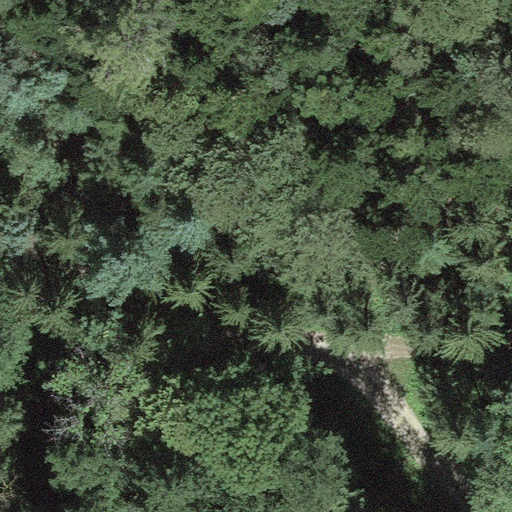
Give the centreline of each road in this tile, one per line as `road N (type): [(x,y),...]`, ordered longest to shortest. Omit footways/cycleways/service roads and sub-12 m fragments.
road 1 (track): [(511,342),(331,344),(218,321),(105,278),(0,220)]
road 2 (track): [(331,344),(464,511)]
